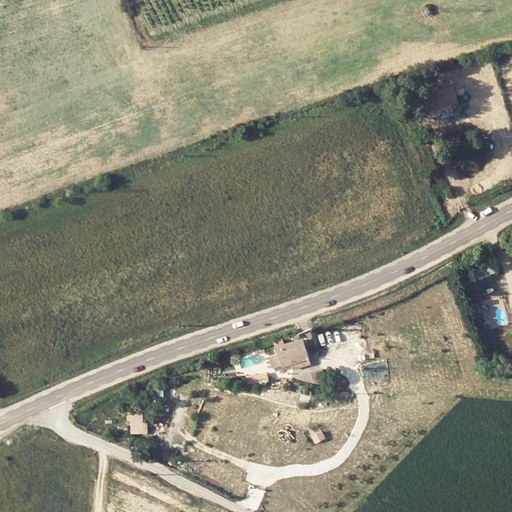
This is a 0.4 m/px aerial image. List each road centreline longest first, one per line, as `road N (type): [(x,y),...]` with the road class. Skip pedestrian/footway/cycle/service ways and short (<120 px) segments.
road 1 (tertiary): [(511,204),(365,281),(42,401)]
road 2 (unclassified): [(42,401),(67,431),(241,511)]
